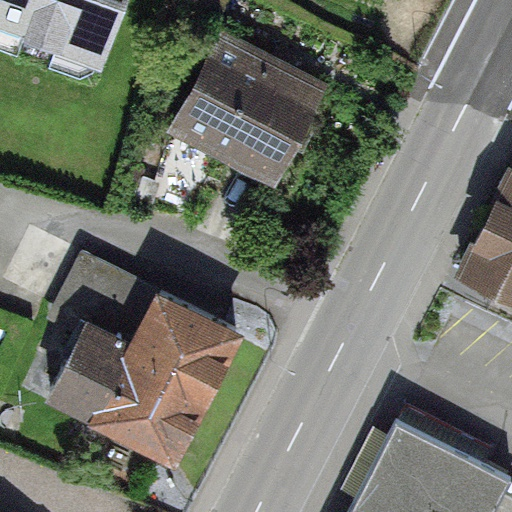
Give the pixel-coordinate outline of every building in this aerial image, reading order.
[(0,0),(0,16),(99,53),(118,0),(0,0)] [(325,90),(223,38),(172,136),(275,188),(325,90)] [(511,173),(463,272),(511,296),(511,173)] [(62,305),(82,316),(65,350),(71,353),(52,389),(175,451),(239,327),(89,251),(62,305)] [(489,511),(502,488),(507,478),(399,423),(353,511),(489,511)] [(511,511),(511,493),(502,488),(489,511),(511,511)]
